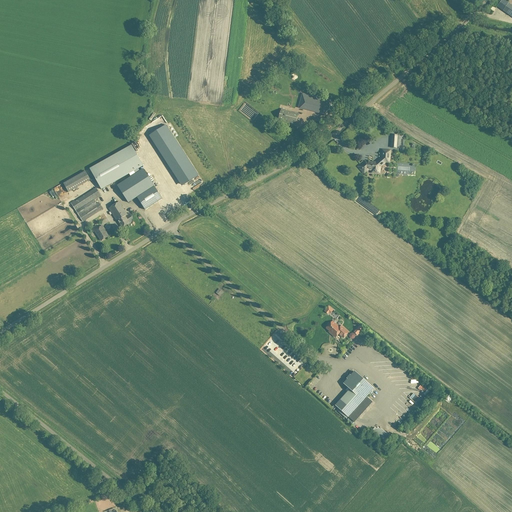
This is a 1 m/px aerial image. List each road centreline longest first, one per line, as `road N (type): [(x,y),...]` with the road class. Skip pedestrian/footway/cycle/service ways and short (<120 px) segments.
road 1 (unclassified): [(166,228),(309,149),(482,0)]
road 2 (unclassified): [(0,333),(166,228)]
road 3 (unclassified): [(152,511),(0,389)]
road 4 (unclassified): [(295,337),(166,228)]
